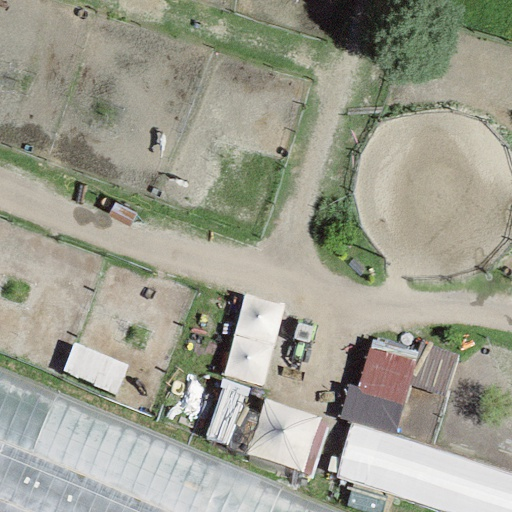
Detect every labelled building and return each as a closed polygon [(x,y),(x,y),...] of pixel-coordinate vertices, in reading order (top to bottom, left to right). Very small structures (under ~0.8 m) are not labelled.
[(458,368),(419,353),(405,390),(444,404),(458,368)] [(183,367),(165,410),(227,436),(245,393),(183,367)] [(315,511),(0,379),(0,511),(315,511)] [(315,465),(327,407),(264,394),(251,451),(315,465)] [(400,408),(348,395),(340,426),(392,439),(400,408)] [(511,511),(511,480),(352,429),(335,481),(432,511),(511,511)]
